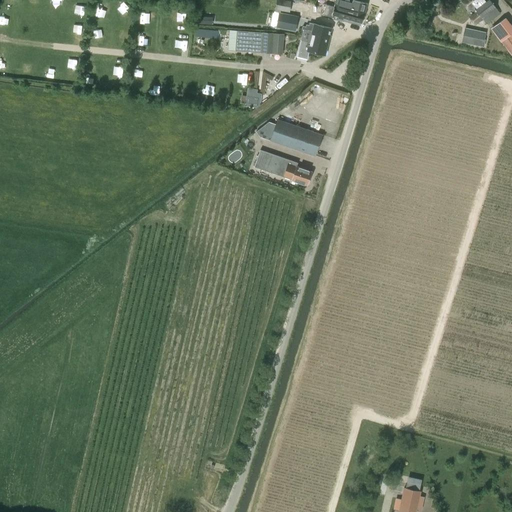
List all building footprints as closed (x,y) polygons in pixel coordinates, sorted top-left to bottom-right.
[(291,2),(282,0),(276,0),(275,10),(289,13),(291,2)] [(342,8),(342,9),(364,16),(367,4),(352,0),(336,0),(335,6),(342,8)] [(489,0),(461,0),(468,10),(473,7),(482,19),(483,19),(487,24),(500,14),(489,0)] [(95,14),(106,17),(108,6),(97,4),(95,14)] [(364,16),(342,9),(341,9),(340,12),(326,9),(324,18),(340,22),(341,20),(361,25),(364,16)] [(295,32),(298,17),(279,13),(277,28),(295,32)] [(475,15),(470,20),(474,24),(479,19),(475,15)] [(511,26),(506,18),(491,28),(501,42),(502,41),(511,54),(511,26)] [(313,31),(312,33),(320,35),(319,37),(328,40),(331,28),(315,24),(309,23),(309,25),(306,25),(305,27),(302,26),(302,30),(308,31),(308,30),(313,31)] [(465,28),(463,36),(485,41),(486,33),(465,28)] [(216,31),(205,31),(205,30),(198,30),(198,36),(205,37),(215,38),(216,31)] [(100,41),(102,32),(93,31),(91,39),(100,41)] [(282,55),(283,49),(284,33),(275,33),(275,34),(273,34),(273,33),(262,32),(237,31),(236,51),(261,53),(272,54),(282,55)] [(136,44),(145,44),(145,33),(136,33),(136,44)] [(320,35),(312,33),(310,43),(301,41),(297,57),(307,60),(308,51),(324,55),(328,40),(319,37),(320,35)] [(176,34),(174,42),(184,45),(186,36),(176,34)] [(131,75),(139,75),(139,67),(131,67),(131,75)] [(263,95),(264,79),(271,80),(272,73),(254,71),(251,94),(263,95)] [(258,98),(246,96),(245,103),(257,105),(258,98)] [(260,137),(270,140),(270,141),(315,157),(323,135),(277,119),(275,124),(268,122),(256,132),(260,137)] [(292,180),(307,186),(312,172),(297,167),(297,165),(279,158),(279,157),(260,150),(254,167),(282,176),(292,179),(292,180)] [(402,511),(416,511),(421,491),(403,487),(398,511),(402,511)]
